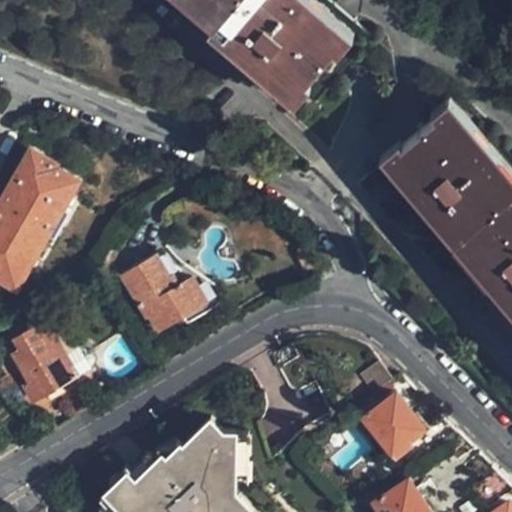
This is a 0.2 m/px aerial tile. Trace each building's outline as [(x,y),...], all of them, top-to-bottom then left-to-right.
[(368,34),(328,0),(206,0),(220,12),(215,16),(312,100),(345,61),(368,34)] [(511,158),(456,94),(392,150),(409,168),(407,170),(426,191),(428,190),(436,200),(433,202),(437,205),(440,204),(494,266),(491,267),(495,273),(498,270),(504,279),(502,281),(506,286),(509,283),(511,286),(511,158)] [(0,274),(10,281),(70,174),(48,162),(49,160),(27,148),(0,197),(0,274)] [(324,260),(313,245),(296,256),(290,247),(268,260),(281,283),(319,270),(324,260)] [(157,327),(204,300),(188,274),(172,284),(153,252),(119,272),(142,312),(146,309),(157,327)] [(11,336),(15,341),(18,346),(9,352),(22,373),(26,378),(19,382),(31,400),(75,372),(41,318),(11,336)] [(18,346),(15,341),(6,347),(9,352),(18,346)] [(341,394),(351,407),(371,393),(391,380),(377,361),(356,376),(360,380),(341,394)] [(26,378),(22,373),(16,376),(19,382),(26,378)] [(418,427),(420,426),(394,390),(359,413),(386,450),(418,427)] [(371,393),(351,407),(355,412),(375,398),(371,393)] [(164,430),(151,442),(169,461),(174,460),(179,458),(188,457),(193,457),(204,461),(208,465),(215,471),(219,477),(220,486),(222,490),(237,490),(236,430),(222,431),(200,409),(171,438),(164,430)] [(432,445),(454,429),(439,414),(420,426),(418,427),(432,445)] [(249,430),(236,430),(237,490),(249,490),(249,430)] [(223,511),(219,508),(219,490),(222,490),(220,486),(219,477),(215,471),(208,465),(204,461),(193,457),(188,457),(179,458),(174,460),(169,461),(151,442),(149,444),(145,441),(138,448),(134,444),(123,455),(119,450),(111,457),(116,462),(91,487),(116,511),(223,511)] [(469,486),(484,504),(511,487),(511,486),(495,470),(469,486)] [(427,511),(403,479),(371,500),(378,511),(427,511)] [(251,511),(237,498),(237,490),(222,490),(219,490),(219,508),(223,511),(251,511)] [(511,511),(511,507),(506,500),(489,511),(511,511)]
